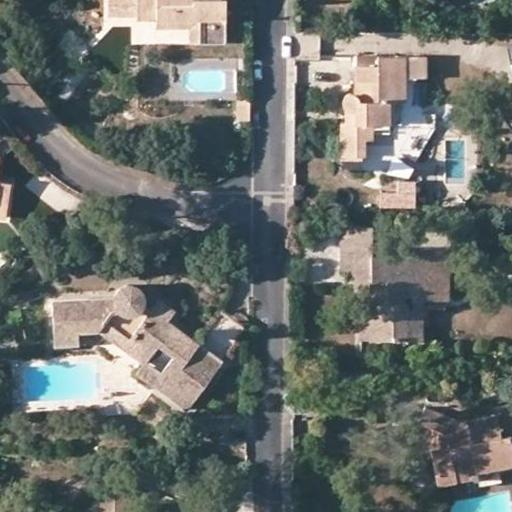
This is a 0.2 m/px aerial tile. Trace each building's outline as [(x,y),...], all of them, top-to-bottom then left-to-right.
[(138,0),(139,21),(158,20),(201,21),(202,42),(226,42),(226,0),(222,0),(138,0)] [(192,43),(202,42),(201,21),(158,20),(158,30),(191,31),(192,43)] [(377,65),(355,65),(354,92),(349,92),(342,97),(342,105),(346,108),(345,123),(341,124),(340,156),(362,156),(362,139),(373,140),(374,124),(393,123),(394,101),(404,102),(404,77),(422,78),(423,56),(377,55),(377,65)] [(377,65),(377,55),(355,55),(355,65),(377,65)] [(0,197),(10,199),(13,182),(0,179),(0,197)] [(413,206),(425,205),(425,195),(414,194),(413,206)] [(0,220),(5,222),(10,199),(0,197),(0,220)] [(401,298),(422,299),(447,300),(448,249),(410,248),(410,256),(380,255),(380,226),(341,227),(341,271),(353,276),(378,285),(378,299),(361,298),(361,328),(378,329),(377,339),(401,340),(401,298)] [(378,285),(353,276),(361,298),(378,299),(378,285)] [(158,374),(151,383),(186,409),(215,369),(190,351),(197,343),(167,322),(174,311),(155,299),(147,307),(138,301),(139,298),(140,294),(140,291),(139,290),(138,287),(135,285),(131,283),(127,283),(122,285),(118,287),(115,291),(113,295),(111,299),(53,301),(54,345),(79,344),(79,330),(99,330),(144,364),(158,346),(172,357),(158,374)] [(147,307),(155,299),(139,289),(138,287),(139,290),(140,291),(140,294),(139,298),(138,301),(147,307)] [(401,298),(401,340),(422,340),(422,299),(401,298)] [(378,329),(361,328),(360,339),(377,339),(378,329)] [(190,351),(215,369),(221,360),(197,343),(190,351)] [(158,374),(144,364),(137,373),(151,383),(158,374)] [(448,446),(439,448),(431,449),(439,485),(504,473),(503,467),(511,464),(511,452),(509,435),(511,434),(511,403),(495,407),(495,404),(476,408),(477,416),(462,418),(426,405),(419,422),(436,428),(445,432),(448,446)] [(445,432),(436,428),(439,448),(448,446),(445,432)] [(142,511),(115,484),(86,511),(142,511)]
